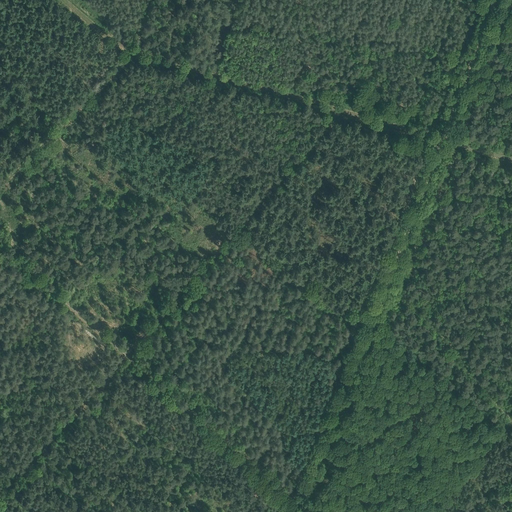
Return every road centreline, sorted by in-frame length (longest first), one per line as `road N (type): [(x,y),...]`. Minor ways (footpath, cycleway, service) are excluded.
road 1 (track): [(339,107),(0,494)]
road 2 (track): [(339,107),(130,48),(67,0)]
road 3 (track): [(301,511),(393,270)]
road 4 (track): [(0,181),(128,53),(145,0)]
road 5 (track): [(124,354),(304,504)]
road 6 (track): [(393,270),(511,415)]
road 7 (track): [(124,354),(0,248)]
road 8 (track): [(444,136),(495,0)]
road 9 (track): [(393,270),(444,136)]
